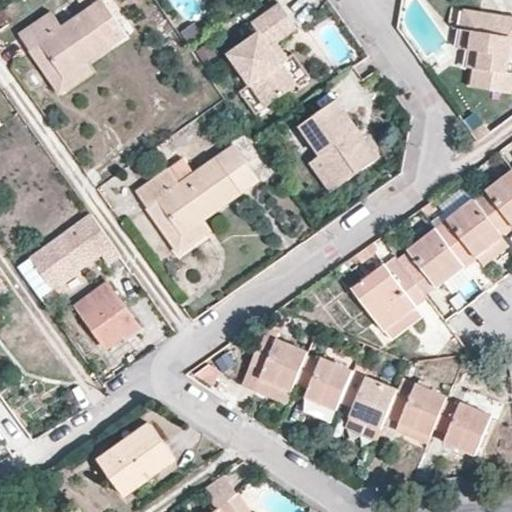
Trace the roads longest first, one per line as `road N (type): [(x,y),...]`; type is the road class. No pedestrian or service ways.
road 1 (residential): [(154,373),(417,190),(431,166),(437,139),(422,88),(355,0)]
road 2 (unknown): [(209,334),(0,42)]
road 3 (residential): [(154,373),(357,511)]
road 4 (residential): [(0,483),(154,373)]
